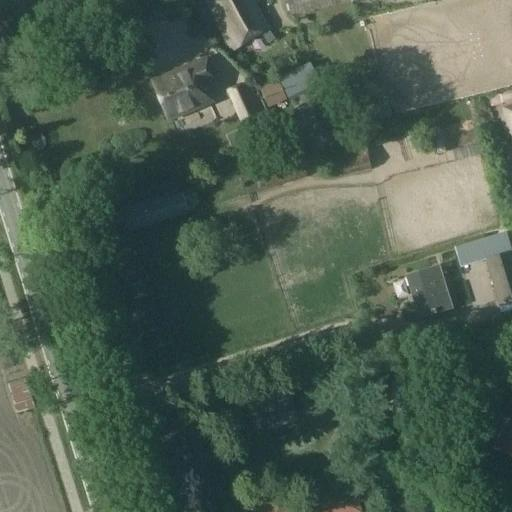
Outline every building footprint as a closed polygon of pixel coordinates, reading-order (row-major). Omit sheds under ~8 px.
[(81,4),(79,0),(54,0),(58,11),(81,4)] [(222,0),(207,9),(232,51),(269,28),(252,0),(222,0)] [(287,0),(290,10),(291,16),(366,0),(287,0)] [(205,64),(154,84),(168,118),(210,101),(202,84),(212,80),(205,64)] [(310,64),(279,80),(289,101),(320,86),(310,64)] [(278,82),(259,90),(268,110),(287,101),(278,82)] [(243,127),(258,121),(243,86),(228,92),(243,127)] [(388,100),(356,109),(360,126),(392,118),(388,100)] [(511,108),(505,110),(499,112),(507,140),(511,138),(511,108)] [(483,115),(488,131),(497,128),(493,112),(483,115)] [(275,133),(269,118),(236,132),(242,148),(275,133)] [(365,146),(326,155),(331,178),(370,170),(365,146)] [(298,152),(257,165),(265,190),(307,177),(298,152)] [(179,191),(100,214),(110,239),(187,217),(179,191)] [(511,254),(511,252),(484,260),(498,305),(511,301),(511,254)] [(438,266),(404,277),(418,321),(452,311),(438,266)] [(22,380),(6,384),(14,415),(31,411),(22,380)] [(401,393),(400,399),(401,405),(404,410),(409,414),(415,415),(422,415),(428,411),(432,406),(433,399),(432,392),(428,387),(422,383),(415,382),(409,384),(404,388),(401,393)] [(289,399),(249,411),(256,434),(296,422),(289,399)] [(511,422),(504,419),(492,451),(511,458),(511,422)] [(169,442),(168,449),(169,455),(173,461),(178,464),(185,465),(191,464),(197,461),(200,455),(201,449),(200,442),(197,437),(191,433),(185,432),(178,433),(173,437),(169,442)] [(284,498),(242,509),(242,511),(311,511),(314,511),(360,511),(358,503),(362,502),(359,488),(355,489),(352,477),(310,489),(314,503),(287,511),(284,498)]
